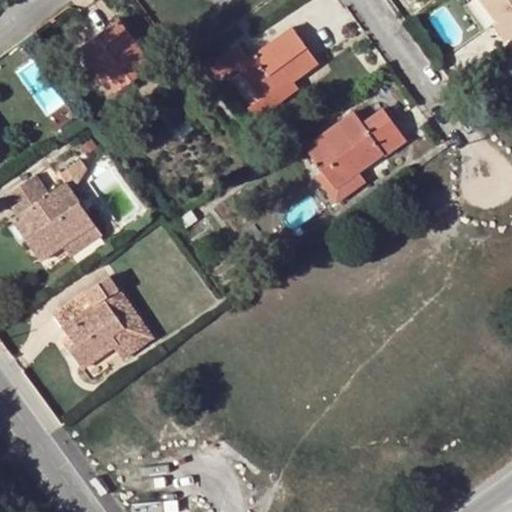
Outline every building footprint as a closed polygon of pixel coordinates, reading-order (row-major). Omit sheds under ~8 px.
[(398,0),(397,1),(405,12),(420,0),(398,0)] [(487,13),(477,0),(475,0),(465,8),(475,22),(487,13)] [(511,0),(477,0),(487,13),(508,41),(511,37),(511,0)] [(118,22),(78,50),(111,96),(150,67),(118,22)] [(219,80),(235,70),(240,66),(245,72),(241,75),(260,101),(289,80),(291,82),(315,65),(290,30),(248,61),(238,46),(209,67),(219,80)] [(240,66),(235,70),(239,76),(241,75),(245,72),(240,66)] [(297,91),(291,82),(289,80),(260,101),(248,109),(256,120),(297,91)] [(305,149),(323,174),(330,169),(340,184),(382,155),(384,159),(404,144),(381,111),(361,125),(354,114),(305,149)] [(330,169),(323,174),(333,189),(340,184),(330,169)] [(6,200),(18,217),(32,237),(26,241),(41,263),(63,247),(92,226),(64,186),(49,197),(36,179),(6,200)] [(189,214),(178,222),(184,229),(194,221),(189,214)] [(32,237),(18,217),(11,221),(26,241),(32,237)] [(101,237),(92,226),(63,247),(71,258),(101,237)] [(55,316),(75,345),(79,350),(73,354),(84,370),(114,349),(118,346),(113,339),(125,330),(105,300),(118,290),(108,277),(55,316)] [(152,339),(118,290),(105,300),(125,330),(113,339),(118,346),(114,349),(122,360),(152,339)] [(79,350),(75,345),(70,349),(73,354),(79,350)]
